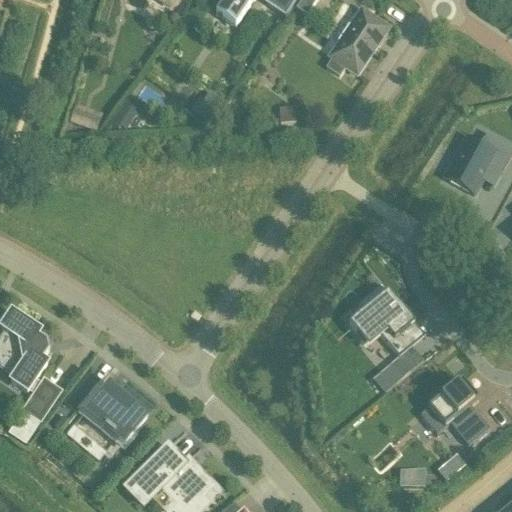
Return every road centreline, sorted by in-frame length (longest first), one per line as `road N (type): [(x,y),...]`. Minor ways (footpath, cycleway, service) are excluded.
road 1 (residential): [(186,375),(333,175)]
road 2 (residential): [(186,375),(80,294),(0,247)]
road 3 (residential): [(333,175),(445,11)]
road 4 (residential): [(415,227),(414,279),(481,369),(511,378)]
road 5 (residential): [(310,511),(186,375)]
